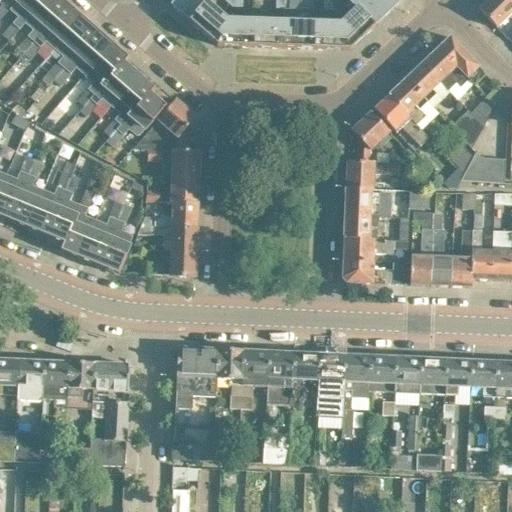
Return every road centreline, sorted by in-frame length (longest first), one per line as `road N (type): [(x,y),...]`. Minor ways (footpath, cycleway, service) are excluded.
road 1 (residential): [(316,320),(323,106)]
road 2 (residential): [(220,103),(214,316)]
road 3 (residential): [(154,314),(145,511)]
road 4 (tertiary): [(511,329),(316,320)]
road 5 (residential): [(323,106),(438,5)]
road 6 (residential): [(220,103),(124,25)]
